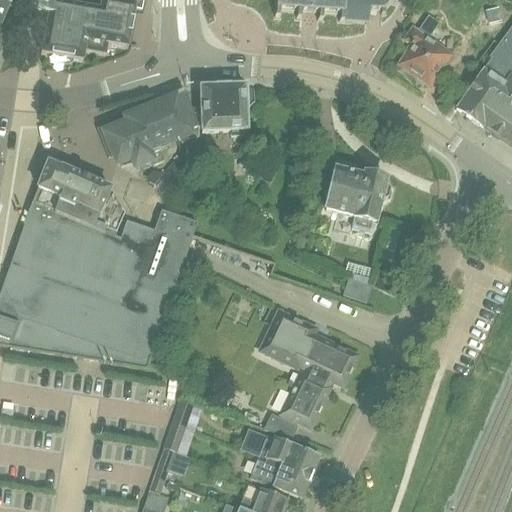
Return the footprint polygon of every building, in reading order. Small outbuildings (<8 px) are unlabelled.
[(28,11),(28,10),(32,0),(0,0),(0,51),(17,11),(6,7),(7,3),(28,11)] [(32,0),(28,10),(47,18),(40,57),(82,64),(84,54),(105,58),(106,47),(127,51),(134,11),(140,12),(142,0),(32,0)] [(275,0),(274,19),(278,19),(279,13),(296,14),(296,20),(300,20),(300,14),(318,15),(317,22),(321,22),(322,16),(339,17),(339,24),(343,24),(342,24),(362,25),(367,25),(368,12),(382,13),(392,1),(392,0),(275,0)] [(450,58),(427,41),(438,25),(428,18),(416,33),(412,31),(405,42),(409,45),(408,46),(411,48),(398,66),(428,88),(450,58)] [(485,67),(456,111),(511,149),(511,25),(490,57),(487,54),(480,63),(485,67)] [(244,91),(244,89),(199,91),(200,116),(193,116),(198,131),(201,131),(201,135),(230,134),(230,139),(242,139),(241,133),(246,133),(246,112),(247,112),(252,106),(252,96),(245,91),(244,91)] [(198,131),(193,116),(184,95),(125,119),(127,125),(103,134),(116,166),(119,165),(120,169),(133,164),(135,169),(150,163),(152,167),(163,162),(158,153),(159,151),(158,149),(175,142),(181,157),(190,148),(198,139),(198,131)] [(182,174),(193,163),(185,155),(174,167),(182,174)] [(0,293),(0,340),(10,344),(9,350),(146,372),(197,225),(160,212),(154,233),(125,223),(118,241),(113,239),(123,215),(109,191),(48,165),(28,214),(0,293)] [(335,173),(325,212),(354,220),(351,230),(370,235),(373,225),(374,225),(379,203),(387,200),(389,190),(384,183),(384,182),(363,177),(363,180),(335,173)] [(342,298),(365,305),(371,288),(348,281),(342,298)] [(298,425),(309,430),(327,391),(326,391),(330,382),(341,387),(355,359),(311,338),(312,336),(310,330),(278,315),(260,352),(295,369),(297,366),(307,370),(302,379),(299,377),(294,388),(291,387),(289,392),(292,393),(280,417),(271,412),(264,428),(292,441),(297,429),(296,428),(298,425)] [(178,403),(169,429),(183,435),(192,408),(178,403)] [(183,435),(169,429),(162,450),(176,455),(183,435)] [(266,438),(258,459),(264,462),(265,459),(275,463),(273,466),(276,467),(277,463),(292,469),(291,472),(310,480),(319,459),(289,447),(266,438)] [(264,462),(258,459),(249,480),(271,489),(272,489),(301,501),(310,480),(291,472),(292,469),(277,463),(276,467),(273,466),(275,463),(265,459),(264,462)] [(153,480),(163,484),(168,469),(158,465),(153,480)] [(163,511),(167,500),(159,497),(163,484),(153,480),(141,511),(163,511)] [(282,511),(286,501),(260,491),(251,511),(282,511)]
